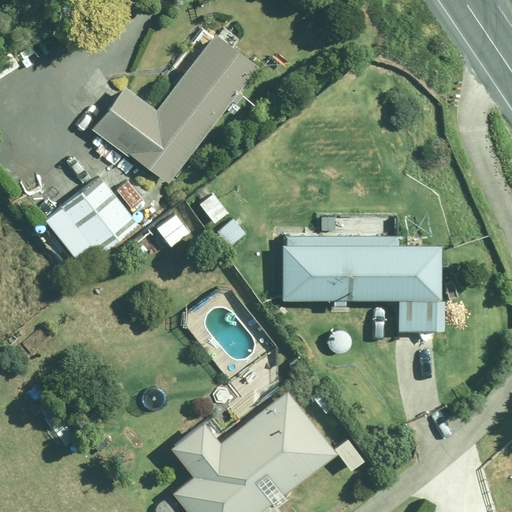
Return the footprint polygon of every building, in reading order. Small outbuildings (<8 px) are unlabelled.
[(116,82),(84,126),(163,184),(225,100),(231,105),(239,94),(233,89),(253,62),(208,30),(152,108),(116,82)] [(0,74),(17,64),(8,48),(0,52),(0,74)] [(91,171),(37,219),(81,269),(134,221),(91,171)] [(208,187),(191,201),(210,223),(227,209),(208,187)] [(224,246),(243,231),(230,215),(212,231),(224,246)] [(275,226),(273,295),(326,297),(325,304),(340,305),(340,297),(390,299),(389,329),(432,330),(435,242),(396,240),(397,230),(275,226)] [(249,511),(326,447),(275,387),(212,440),(194,419),(162,446),(185,473),(163,492),(162,492),(160,492),(159,493),(157,494),(156,495),(155,496),(154,497),(153,498),(152,499),(151,501),(151,502),(150,504),(150,505),(150,507),(150,508),(150,510),(150,511),(249,511)]
